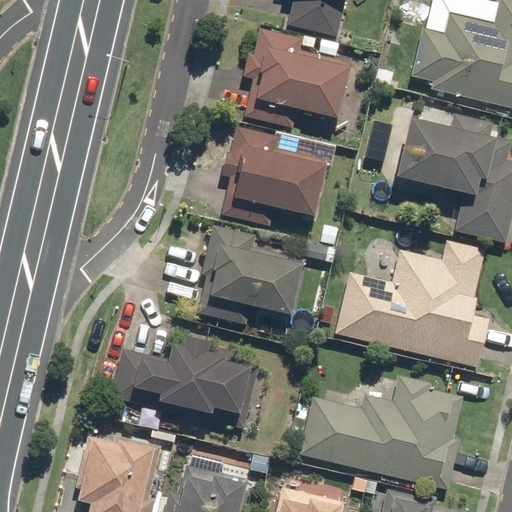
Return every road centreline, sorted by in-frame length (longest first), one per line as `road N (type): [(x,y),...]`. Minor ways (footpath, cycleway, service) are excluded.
road 1 (residential): [(191,0),(149,180),(90,250),(24,293)]
road 2 (secondary): [(95,0),(24,293)]
